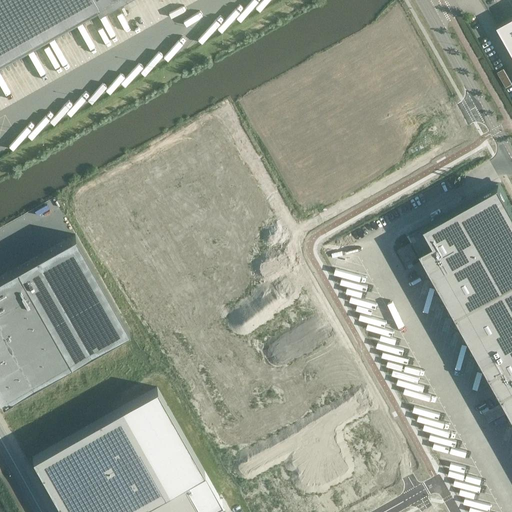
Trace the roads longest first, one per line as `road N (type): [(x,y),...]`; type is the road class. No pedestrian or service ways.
road 1 (unknown): [(0,144),(245,0)]
road 2 (tertiary): [(511,156),(423,0)]
